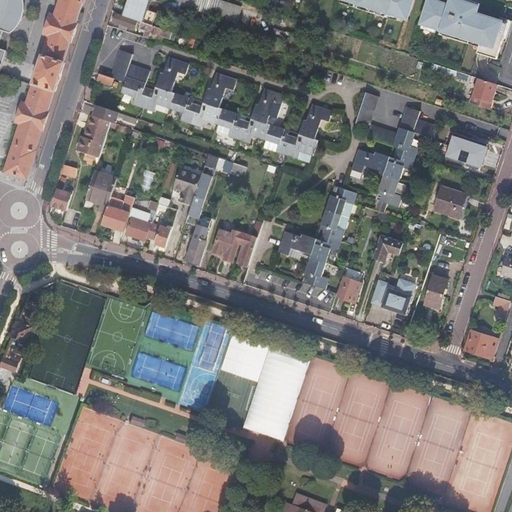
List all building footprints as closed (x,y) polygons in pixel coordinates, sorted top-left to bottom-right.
[(0,0),(0,86),(1,86),(11,55),(0,48),(5,33),(13,35),(26,18),(28,0),(26,0),(0,0)] [(6,172),(26,178),(28,179),(37,151),(35,150),(42,130),(43,131),(49,112),(48,111),(54,92),(55,92),(55,90),(56,91),(65,64),(64,64),(65,62),(64,62),(70,42),(71,43),(78,23),(76,23),(83,3),(84,3),(85,0),(61,0),(56,17),(52,15),(46,33),(47,35),(50,36),(28,105),(24,103),(18,121),(19,123),(22,124),(6,172)] [(129,0),(128,4),(157,14),(157,13),(146,9),(149,0),(129,0)] [(169,0),(169,1),(192,8),(194,0),(169,0)] [(197,0),(195,9),(214,15),(219,1),(214,0),(197,0)] [(335,0),(335,3),(350,8),(364,13),(363,17),(383,23),(384,19),(403,25),(411,0),(335,0)] [(425,3),(417,29),(447,38),(446,42),(465,48),(466,45),(477,48),(476,52),(474,58),(485,61),(493,64),(505,28),(473,18),(476,8),(449,0),(448,0),(445,9),(425,3)] [(217,16),(237,23),(241,9),(221,2),(217,16)] [(180,9),(163,3),(162,7),(167,9),(165,13),(177,17),(180,9)] [(153,26),(157,14),(128,4),(124,16),(139,21),(153,26)] [(198,23),(200,15),(192,12),(189,20),(198,23)] [(113,22),(135,29),(137,22),(115,15),(113,22)] [(288,27),(312,34),(314,26),(290,18),(288,27)] [(164,37),(167,30),(153,26),(139,21),(138,24),(141,26),(140,31),(145,32),(146,31),(164,37)] [(287,44),(321,55),(324,45),(303,39),(270,27),(267,34),(288,42),(287,44)] [(111,78),(115,79),(123,82),(126,83),(122,94),(135,98),(133,105),(155,112),(157,105),(183,114),(181,121),(202,128),(205,121),(231,129),(228,136),(251,144),(253,136),(279,146),(277,152),(298,159),(301,152),(314,157),(319,141),(312,139),(319,119),(325,122),(329,110),(312,105),(307,122),(304,121),(298,139),(288,135),(289,132),(268,125),(274,105),(281,107),(285,96),(265,89),(259,106),(257,105),(251,123),(241,120),(242,116),(220,109),(227,89),(234,91),(237,80),(217,73),(211,90),(209,89),(203,107),(193,104),(194,100),(172,93),(179,73),(186,76),(190,64),(169,58),(164,74),(161,73),(155,92),(145,88),(150,72),(130,65),(133,55),(120,51),(111,78)] [(470,81),(471,76),(435,64),(433,69),(470,81)] [(111,78),(100,75),(98,82),(112,86),(115,79),(111,78)] [(472,104),(491,110),(499,85),(480,79),(472,104)] [(435,140),(440,127),(419,119),(421,112),(408,107),(399,133),(371,124),(381,97),(367,92),(357,123),(370,128),(367,137),(398,148),(395,158),(378,152),(377,155),(360,149),(353,170),(364,174),(366,166),(386,173),(378,195),(382,196),(381,201),(399,207),(403,196),(396,194),(404,168),(412,170),(419,148),(412,146),(416,134),(435,140)] [(113,112),(97,106),(96,109),(85,106),(83,113),(93,116),(112,122),(116,124),(119,113),(113,112)] [(112,122),(93,116),(87,138),(83,137),(80,151),(100,158),(112,122)] [(464,156),(472,159),(478,142),(477,141),(479,135),(459,129),(458,131),(461,132),(460,136),(457,135),(455,144),(459,145),(458,148),(465,150),(464,156)] [(210,155),(207,163),(217,166),(220,158),(210,155)] [(216,168),(231,173),(232,172),(234,163),(220,158),(217,166),(216,168)] [(234,163),(232,172),(244,176),(247,167),(234,163)] [(81,173),(63,166),(60,175),(78,181),(81,173)] [(180,202),(193,206),(202,178),(203,176),(182,169),(175,189),(184,192),(180,202)] [(117,178),(96,171),(87,199),(84,206),(89,207),(91,207),(93,205),(94,201),(100,203),(98,211),(106,213),(108,206),(117,178)] [(193,207),(203,210),(212,181),(202,178),(193,206),(193,207)] [(307,284),(326,290),(329,279),(322,276),(330,251),(337,253),(345,230),(354,205),(357,194),(339,187),(337,193),(333,192),(320,229),(325,231),(321,241),(303,235),(302,237),(286,232),(279,252),(290,255),(293,248),(312,254),(305,276),(309,278),(307,284)] [(435,210),(461,218),(468,196),(443,187),(435,210)] [(68,211),(74,192),(71,191),(70,194),(58,190),(53,206),(68,211)] [(106,213),(102,224),(125,231),(136,199),(127,196),(123,207),(119,206),(117,209),(108,206),(106,213)] [(169,221),(173,208),(168,207),(164,219),(169,221)] [(366,207),(364,215),(371,217),(374,210),(366,207)] [(151,224),(152,224),(152,223),(156,212),(152,210),(147,223),(132,218),(127,234),(146,241),(151,224)] [(246,235),(241,250),(244,251),(240,265),(249,268),(263,224),(257,222),(252,237),(246,235)] [(152,224),(148,238),(157,241),(156,244),(167,247),(172,230),(152,223),(152,224)] [(193,262),(202,266),(206,250),(205,250),(211,230),(199,227),(188,260),(186,260),(185,265),(191,267),(193,262)] [(238,249),(241,250),(246,235),(234,231),(233,235),(221,231),(214,254),(221,256),(223,252),(227,253),(225,260),(233,263),(238,249)] [(378,248),(374,260),(386,264),(389,253),(400,256),(401,253),(404,245),(393,241),(393,242),(383,239),(379,249),(378,248)] [(502,275),(511,278),(511,258),(508,257),(506,262),(502,261),(501,265),(505,266),(502,275)] [(425,305),(440,309),(449,281),(434,276),(425,305)] [(338,298),(353,303),(355,297),(358,297),(363,283),(349,278),(345,277),(338,298)] [(379,281),(372,303),(398,312),(402,299),(408,282),(399,280),(396,291),(388,289),(389,284),(379,281)] [(402,299),(398,312),(406,314),(416,285),(408,282),(402,299)] [(511,303),(511,301),(496,297),(494,305),(501,307),(497,318),(503,320),(502,324),(505,325),(511,303)] [(10,338),(28,345),(36,326),(19,319),(18,319),(10,338)] [(467,350),(486,357),(492,339),(473,332),(467,350)] [(244,428),(285,441),(309,361),(268,348),(244,428)] [(18,365),(2,359),(0,364),(0,367),(15,373),(18,365)] [(146,421),(133,416),(130,423),(144,428),(146,421)] [(187,436),(178,433),(175,439),(185,443),(187,436)] [(296,493),(292,505),(311,511),(324,511),(328,504),(296,493)] [(283,511),(311,511),(292,505),(287,503),(283,511)]
